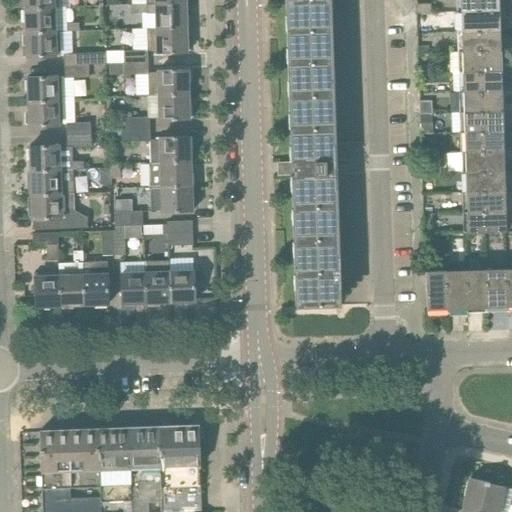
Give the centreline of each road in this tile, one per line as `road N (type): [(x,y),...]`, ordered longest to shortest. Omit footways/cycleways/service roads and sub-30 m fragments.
road 1 (tertiary): [(241,0),(255,368)]
road 2 (residential): [(387,365),(376,0)]
road 3 (residential): [(0,374),(255,368)]
road 4 (tertiary): [(261,511),(255,368)]
road 5 (residential): [(387,365),(255,368)]
